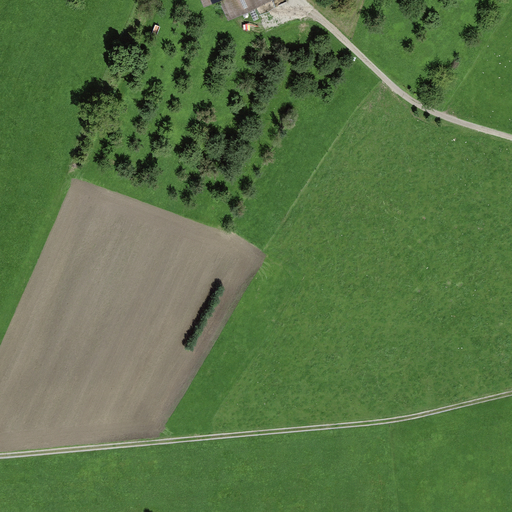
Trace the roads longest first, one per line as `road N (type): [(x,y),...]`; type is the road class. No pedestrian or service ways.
road 1 (track): [(511,394),(339,426),(0,456)]
road 2 (track): [(511,137),(418,106),(301,8)]
